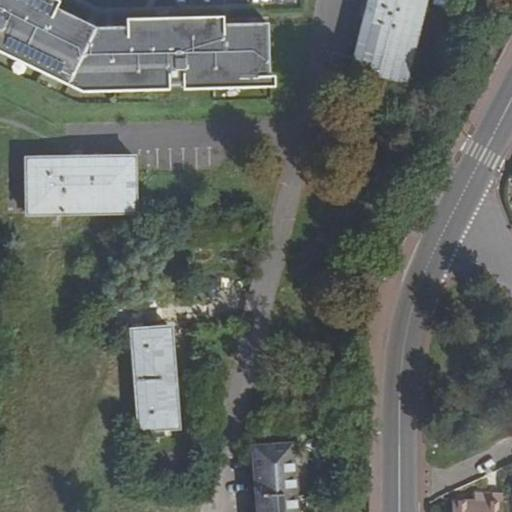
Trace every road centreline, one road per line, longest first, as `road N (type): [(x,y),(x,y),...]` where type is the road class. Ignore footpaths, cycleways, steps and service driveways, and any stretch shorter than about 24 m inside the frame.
road 1 (secondary): [(398,511),(400,338),(409,294),(446,225)]
road 2 (secondary): [(446,225),(511,98)]
